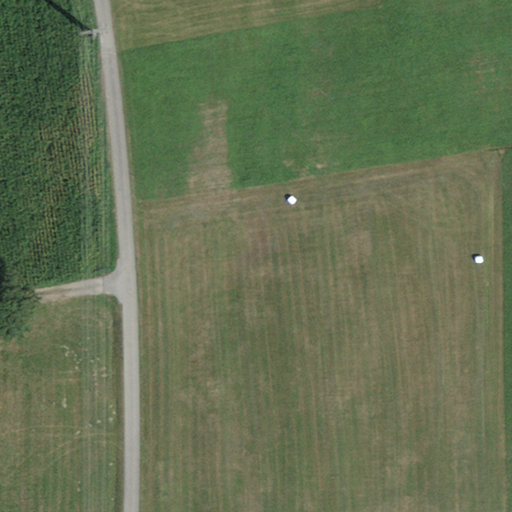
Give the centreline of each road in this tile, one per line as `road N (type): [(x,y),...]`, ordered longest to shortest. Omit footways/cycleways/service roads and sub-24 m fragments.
road 1 (unclassified): [(102,0),(130,282),(129,511)]
road 2 (track): [(0,303),(130,282)]
